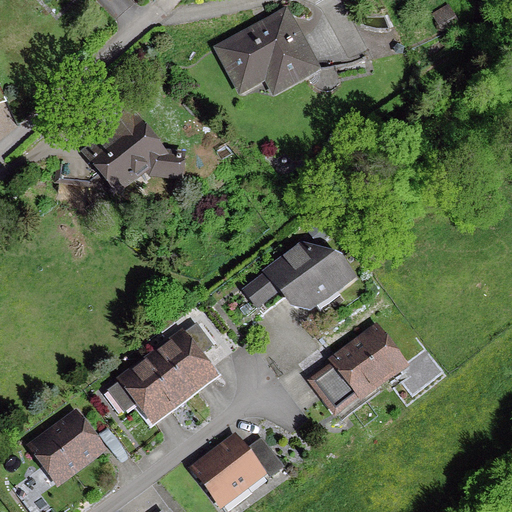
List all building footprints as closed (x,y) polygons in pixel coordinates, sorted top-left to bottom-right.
[(446,8),(431,16),(439,31),(454,23),(446,8)] [(312,71),(283,17),(218,52),(239,91),(279,70),(287,84),(312,71)] [(99,153),(89,161),(114,192),(159,156),(131,120),(132,119),(113,96),(90,114),(108,137),(95,147),(99,153)] [(285,299),(292,309),(306,311),(348,279),(335,263),(300,249),(266,275),(285,299)] [(334,366),(310,384),(321,399),(345,381),(359,399),(401,368),(374,332),(332,363),(334,366)] [(181,337),(150,360),(180,400),(195,389),(192,385),(208,373),(181,337)] [(150,360),(120,383),(147,419),(163,407),(166,411),(180,400),(150,360)] [(74,417),(30,450),(55,484),(99,452),(74,417)] [(218,506),(260,474),(234,440),(192,473),(218,506)] [(259,441),(247,450),(268,478),(280,469),(259,441)]
